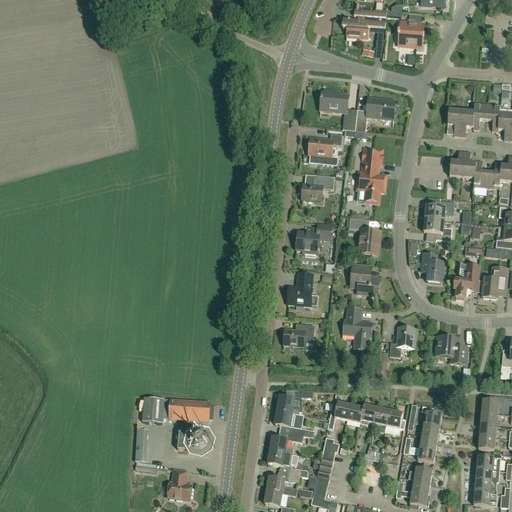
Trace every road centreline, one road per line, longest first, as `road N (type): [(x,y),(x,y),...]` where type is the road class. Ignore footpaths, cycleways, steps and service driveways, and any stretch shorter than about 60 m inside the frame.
road 1 (tertiary): [(240,377),(290,54)]
road 2 (residential): [(424,86),(401,198),(403,281),(416,302),(441,317),(511,321)]
road 3 (residential): [(262,380),(294,123)]
road 4 (residential): [(290,54),(424,86)]
road 5 (tertiary): [(222,511),(240,377)]
road 6 (residential): [(243,511),(262,380)]
